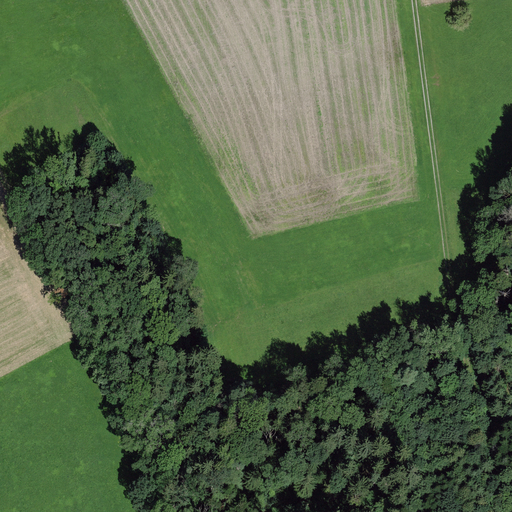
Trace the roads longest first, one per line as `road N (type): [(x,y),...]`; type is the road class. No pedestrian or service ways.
road 1 (track): [(415,0),(450,278)]
road 2 (track): [(86,332),(0,160)]
